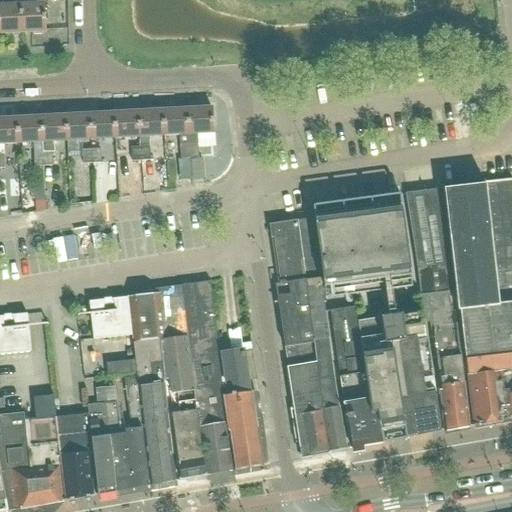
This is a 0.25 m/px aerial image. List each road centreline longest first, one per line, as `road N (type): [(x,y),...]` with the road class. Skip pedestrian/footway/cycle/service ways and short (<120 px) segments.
road 1 (residential): [(293,511),(248,190)]
road 2 (residential): [(243,128),(511,81)]
road 3 (residential): [(248,190),(481,150),(511,131)]
road 4 (residential): [(91,84),(212,82),(235,94),(243,128)]
road 5 (secondary): [(511,484),(354,511)]
